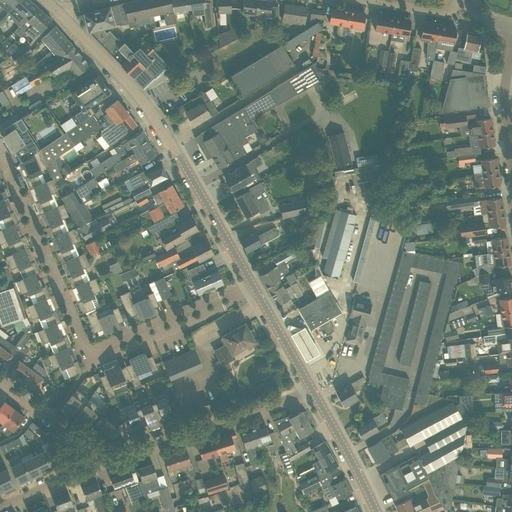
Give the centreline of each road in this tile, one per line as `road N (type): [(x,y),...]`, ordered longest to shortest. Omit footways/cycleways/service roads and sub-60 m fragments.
road 1 (residential): [(253,289),(89,361),(0,153)]
road 2 (tertiary): [(253,289),(142,102),(58,13)]
road 3 (residential): [(98,465),(314,394)]
road 4 (tertiary): [(374,511),(314,394)]
road 5 (residential): [(98,465),(71,431),(0,379)]
road 6 (tertiary): [(314,394),(253,289)]
